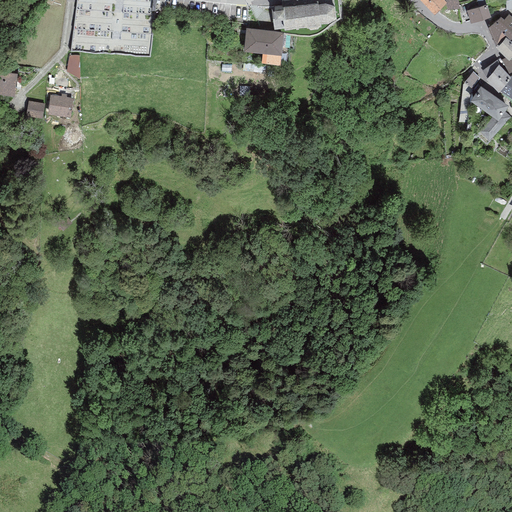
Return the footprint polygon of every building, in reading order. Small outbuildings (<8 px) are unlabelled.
[(284,0),(273,0),(274,5),(271,5),(274,26),(285,24),(284,22),(306,19),(307,23),(310,26),(317,24),(320,21),(319,17),(321,17),(320,15),(328,14),(335,10),(334,0),(288,0),(284,1),(284,0)] [(424,0),(434,9),(444,0),(424,0)] [(487,1),(466,7),(470,19),(490,13),(487,1)] [(488,27),(495,45),(506,36),(510,39),(511,36),(511,18),(508,15),(503,19),(500,16),(488,27)] [(283,28),(246,24),(243,44),(262,46),(261,58),(280,60),(283,28)] [(511,40),(510,39),(506,36),(495,45),(506,54),(509,56),(511,52),(511,40)] [(511,52),(509,56),(506,54),(501,56),(509,70),(511,68),(511,52)] [(80,55),(69,55),(66,70),(80,76),(80,55)] [(499,87),(511,73),(499,60),(486,74),(498,88),(499,87)] [(18,69),(0,66),(0,91),(14,93),(18,69)] [(479,75),(473,69),(464,80),(458,120),(466,122),(469,97),(470,97),(471,86),(470,86),(479,75)] [(511,74),(511,73),(499,87),(510,94),(511,96),(511,74)] [(508,102),(481,82),(470,96),(494,113),(498,116),(503,109),(508,102)] [(250,85),(239,85),(240,94),(249,95),(250,85)] [(73,96),(66,95),(67,93),(61,92),(60,94),(50,93),(48,112),(71,115),(73,96)] [(45,102),(28,99),(26,114),(42,117),(45,102)] [(498,116),(494,113),(479,130),(489,139),(511,115),(503,109),(498,116)] [(72,220),(65,212),(56,220),(63,228),(72,220)]
